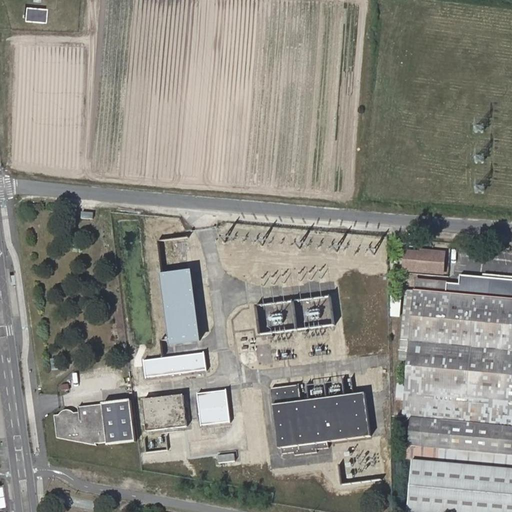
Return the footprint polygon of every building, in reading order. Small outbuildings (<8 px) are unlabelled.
[(46,9),(27,8),(26,20),(45,21),(46,9)] [(445,273),(447,253),(423,250),(423,253),(407,252),(406,270),(445,273)] [(162,274),(159,274),(168,346),(199,342),(190,270),(162,274)] [(511,280),(460,276),(460,285),(511,289),(511,280)] [(405,279),(395,279),(393,296),(403,297),(405,279)] [(511,289),(460,285),(417,281),(416,290),(407,290),(402,336),(411,337),(405,415),(422,417),(442,419),(440,447),(511,453),(511,289)] [(204,354),(143,361),(145,377),(206,370),(204,354)] [(58,358),(51,359),(53,369),(60,369),(58,358)] [(398,384),(398,398),(406,399),(407,384),(398,384)] [(272,391),(274,406),(303,402),(301,388),(272,391)] [(225,392),(196,395),(200,428),(228,426),(225,392)] [(309,401),(303,402),(274,406),(278,449),(282,448),(283,453),(294,452),(294,456),(317,453),(316,451),(329,450),(328,444),(372,438),(365,394),(345,397),(327,399),(309,401)] [(181,396),(146,399),(150,430),(186,426),(181,396)] [(133,402),(103,405),(107,442),(107,444),(137,441),(137,440),(133,402)] [(103,405),(83,407),(83,411),(77,412),(74,410),(69,410),(68,410),(65,411),(63,412),(62,414),(56,414),(59,437),(93,447),(94,443),(107,442),(103,405)] [(454,511),(511,511),(511,453),(440,447),(442,419),(422,417),(418,456),(426,457),(421,509),(454,511)] [(237,452),(220,451),(220,462),(237,463),(237,452)]
